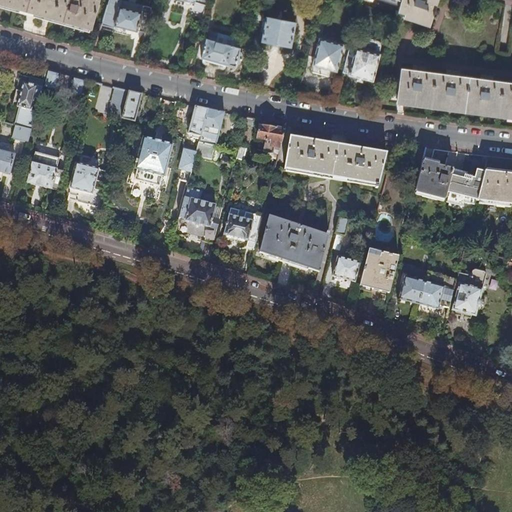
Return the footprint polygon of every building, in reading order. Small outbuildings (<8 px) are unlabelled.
[(0,0),(0,2),(91,28),(99,0),(0,0)] [(146,32),(152,8),(143,5),(142,12),(120,6),(121,0),(109,0),(102,25),(114,28),(115,25),(137,31),(137,30),(146,32)] [(437,0),(400,0),(398,11),(431,22),(433,15),(436,16),(437,11),(435,10),(437,0)] [(295,23),(266,17),(266,20),(263,19),(261,32),(263,32),(261,41),(291,47),(295,23)] [(240,42),(241,43),(241,41),(240,39),(218,33),(217,38),(216,41),(238,47),(239,44),(240,42)] [(243,43),(241,43),(240,42),(239,44),(238,47),(216,41),(217,38),(209,36),(208,39),(206,38),(201,57),(230,65),(230,64),(236,65),(237,62),(240,63),(244,46),(243,43)] [(350,45),(343,71),(349,73),(349,74),(373,81),(380,53),(379,53),(381,47),(381,45),(381,44),(381,43),(380,42),(379,41),(378,40),(364,36),(362,37),(361,37),(360,38),(359,39),(359,40),(357,47),(350,45)] [(314,37),(310,51),(316,52),(312,65),(337,71),(344,44),(314,37)] [(511,82),(401,68),(397,100),(400,100),(479,111),(511,114),(511,82)] [(60,73),(47,70),(44,81),(43,88),(56,91),(60,73)] [(32,130),(37,111),(32,110),(35,96),(40,98),(43,88),(44,81),(31,77),(29,84),(24,82),(21,91),(17,90),(13,106),(20,108),(16,126),(32,130)] [(69,95),(82,98),(87,81),(73,77),(69,95)] [(129,91),(115,88),(109,115),(123,119),(129,91)] [(129,91),(123,119),(135,122),(142,94),(129,91)] [(188,134),(200,137),(207,109),(195,107),(188,134)] [(215,146),(216,146),(224,113),(207,109),(200,137),(199,142),(215,146)] [(263,152),(273,154),(275,144),(281,146),(285,130),(260,125),(258,138),(265,140),(263,152)] [(13,138),(29,142),(32,130),(16,126),(13,138)] [(335,234),(339,217),(340,210),(356,213),(356,215),(377,218),(387,175),(381,173),(386,153),(290,136),(285,169),(276,167),(268,198),(332,209),(327,232),(326,232),(325,235),(269,217),(260,253),(319,272),(328,236),(334,238),(335,234)] [(173,144),(143,137),(140,151),(137,151),(136,154),(139,154),(135,169),(138,170),(135,180),(160,186),(162,176),(165,176),(173,144)] [(215,147),(215,146),(199,142),(196,153),(195,156),(212,160),(212,159),(211,159),(214,147),(215,147)] [(243,160),(246,149),(239,148),(238,151),(236,158),(243,160)] [(0,150),(0,172),(10,175),(15,155),(0,150)] [(196,153),(185,150),(184,150),(179,169),(192,172),(195,156),(196,153)] [(28,183),(59,191),(65,169),(58,167),(60,158),(36,152),(28,183)] [(446,198),(453,170),(423,162),(416,191),(446,199),(446,198)] [(79,194),(77,201),(101,207),(109,172),(99,169),(76,163),(74,170),(71,169),(68,178),(72,179),(70,188),(76,190),(79,194)] [(478,199),(485,173),(477,170),(476,176),(453,170),(446,198),(456,200),(455,204),(464,206),(467,197),(478,199)] [(478,199),(478,201),(511,205),(511,174),(485,172),(485,173),(478,199)] [(67,198),(77,201),(79,194),(76,190),(70,188),(67,198)] [(185,198),(180,218),(186,220),(186,221),(210,228),(218,230),(220,220),(213,218),(216,205),(213,204),(215,197),(214,194),(206,192),(204,194),(203,195),(202,201),(191,199),(185,198)] [(247,247),(255,249),(263,218),(255,216),(255,215),(231,208),(224,235),(248,242),(247,247)] [(345,236),(349,220),(339,217),(335,234),(345,236)] [(360,285),(390,294),(399,257),(369,249),(362,276),(360,285)] [(360,263),(337,257),(332,277),(355,283),(360,263)] [(419,304),(427,272),(410,268),(408,278),(405,277),(400,299),(419,304)] [(467,275),(460,273),(458,280),(456,288),(459,289),(453,311),(476,317),(487,274),(486,272),(476,269),(473,271),(469,286),(465,285),(467,275)] [(440,306),(450,309),(456,288),(458,280),(428,272),(427,272),(419,304),(439,310),(440,306)]
